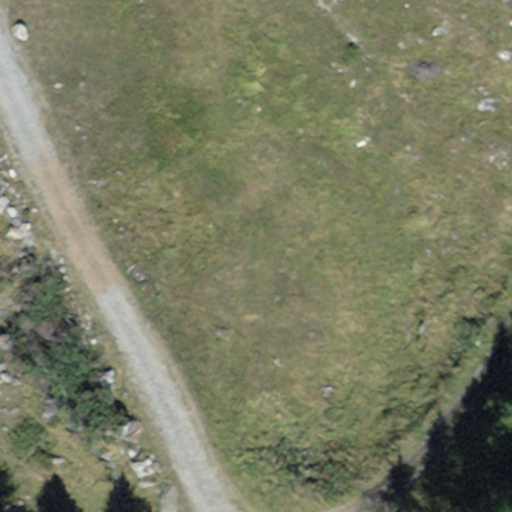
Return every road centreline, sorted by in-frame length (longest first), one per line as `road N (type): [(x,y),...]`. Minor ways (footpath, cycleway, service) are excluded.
road 1 (track): [(0,67),(215,511)]
road 2 (track): [(364,511),(448,436),(511,325)]
